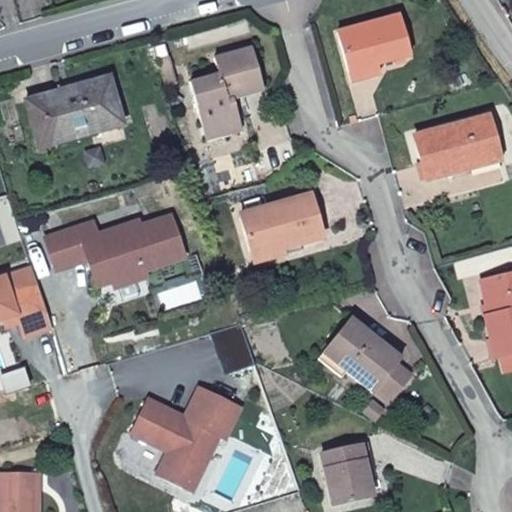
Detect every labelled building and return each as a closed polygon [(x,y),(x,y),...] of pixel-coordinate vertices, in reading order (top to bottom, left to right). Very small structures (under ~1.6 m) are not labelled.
[(339,32),(349,73),(377,66),(411,57),(401,16),(339,32)] [(190,82),(202,126),(218,121),(221,137),(242,131),(236,109),(230,110),(228,102),(234,100),(264,92),(251,47),(214,58),(218,74),(190,82)] [(377,66),(349,73),(352,84),(380,76),(377,66)] [(95,126),(97,132),(123,125),(109,78),(41,98),(46,119),(31,124),(38,149),(56,144),(54,137),(95,126)] [(25,103),(31,124),(46,119),(41,98),(25,103)] [(236,109),(234,100),(228,102),(230,110),(236,109)] [(489,117),(416,137),(429,180),(502,159),(489,117)] [(218,121),(202,126),(206,141),(221,137),(218,121)] [(56,144),(97,132),(95,126),(54,137),(56,144)] [(242,213),(253,248),(280,240),(281,246),(324,233),(312,192),(242,213)] [(93,222),(45,238),(56,271),(88,260),(93,277),(108,272),(112,282),(114,288),(147,277),(144,271),(184,258),(170,216),(140,226),(113,235),(111,230),(97,234),(93,222)] [(138,220),(111,230),(113,235),(140,226),(138,220)] [(280,240),(253,248),(257,260),(284,252),(281,246),(280,240)] [(52,328),(31,267),(0,277),(0,320),(4,319),(16,314),(19,322),(24,337),(52,328)] [(108,272),(93,277),(97,287),(112,282),(108,272)] [(495,363),(501,361),(511,358),(511,278),(483,285),(490,320),(486,321),(495,363)] [(16,314),(4,319),(7,326),(19,322),(16,314)] [(354,319),(322,359),(345,378),(350,372),(376,393),(379,390),(392,401),(413,376),(399,365),(403,359),(354,319)] [(242,321),(217,329),(231,371),(256,362),(242,321)] [(511,358),(501,361),(505,377),(511,375),(511,358)] [(226,439),(241,407),(199,386),(185,416),(182,421),(176,418),(179,413),(148,398),(131,433),(168,451),(156,474),(183,487),(204,444),(213,449),(220,436),(226,439)] [(185,416),(179,413),(176,418),(182,421),(185,416)] [(204,444),(183,487),(192,492),(213,449),(204,444)] [(322,455),(334,506),(372,498),(365,462),(370,461),(366,445),(322,455)] [(39,511),(40,473),(0,472),(0,511),(39,511)]
